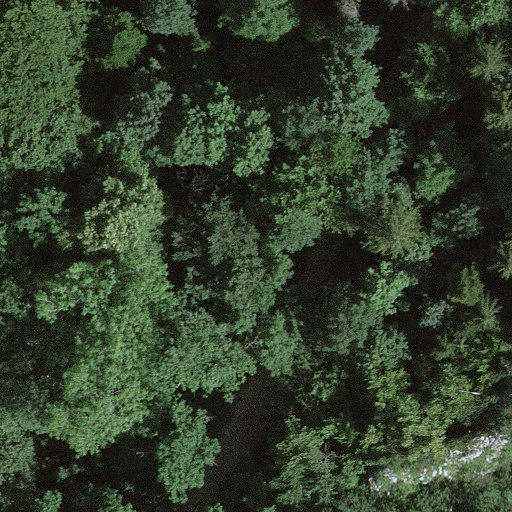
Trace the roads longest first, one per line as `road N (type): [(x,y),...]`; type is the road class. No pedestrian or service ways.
road 1 (track): [(297,305),(443,0)]
road 2 (track): [(199,511),(213,460),(297,305)]
